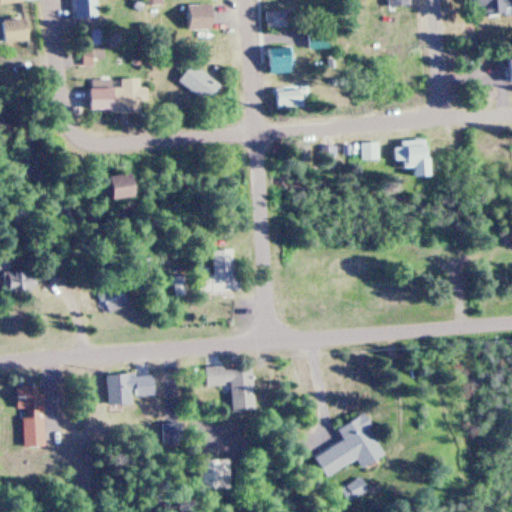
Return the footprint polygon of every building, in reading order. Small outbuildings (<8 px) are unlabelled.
[(75,0),(76,19),(95,19),(94,0),(75,0)] [(475,0),(476,16),(507,16),(506,0),(475,0)] [(210,31),(210,6),(180,6),(180,31),(210,31)] [(266,13),(266,29),(293,29),(293,13),(266,13)] [(0,43),(18,43),(18,21),(0,21),(0,43)] [(263,75),(293,75),(293,50),(263,50),(263,75)] [(511,59),(500,60),(502,83),(511,82),(511,59)] [(217,87),(187,64),(173,83),(204,105),(217,87)] [(137,89),(137,80),(115,80),(116,113),(139,113),(139,102),(145,102),(145,88),(137,89)] [(303,92),(274,92),(274,110),(303,110),(303,92)] [(411,179),(427,179),(427,142),(405,142),(405,171),(411,171),(411,179)] [(379,161),(379,145),(361,145),(362,161),(379,161)] [(125,176),(101,176),(101,201),(125,201),(125,176)] [(210,277),(196,277),(196,294),(231,293),(230,252),(209,252),(210,277)] [(1,295),(21,295),(21,273),(1,273),(1,295)] [(113,282),(92,293),(103,315),(124,304),(113,282)] [(247,369),(199,370),(199,389),(225,389),(226,402),(248,401),(247,369)] [(99,378),(100,408),(126,407),(126,399),(148,398),(147,376),(99,378)] [(16,450),(36,449),(32,388),(6,390),(8,413),(14,412),(16,450)] [(374,448),(358,416),(332,430),(339,443),(309,459),(318,477),(374,448)] [(180,426),(158,426),(158,448),(180,448),(180,426)] [(196,491),(227,491),(227,462),(196,462),(196,491)] [(338,488),(343,502),(364,496),(360,481),(338,488)]
